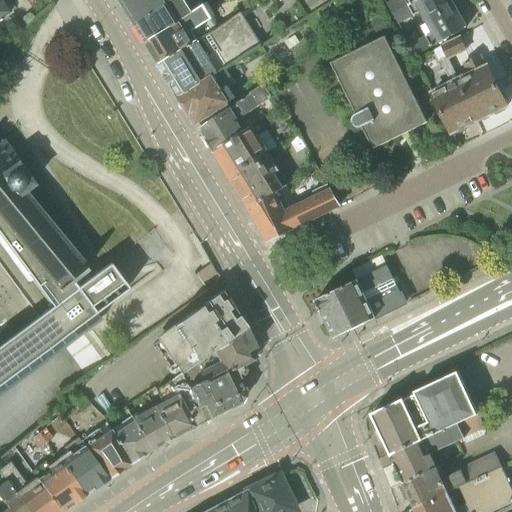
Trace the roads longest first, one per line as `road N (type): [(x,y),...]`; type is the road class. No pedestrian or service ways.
road 1 (residential): [(314,400),(90,0)]
road 2 (tertiary): [(314,400),(511,293)]
road 3 (tertiary): [(129,511),(314,400)]
road 4 (residential): [(322,233),(511,138)]
road 5 (tertiary): [(365,511),(314,400)]
